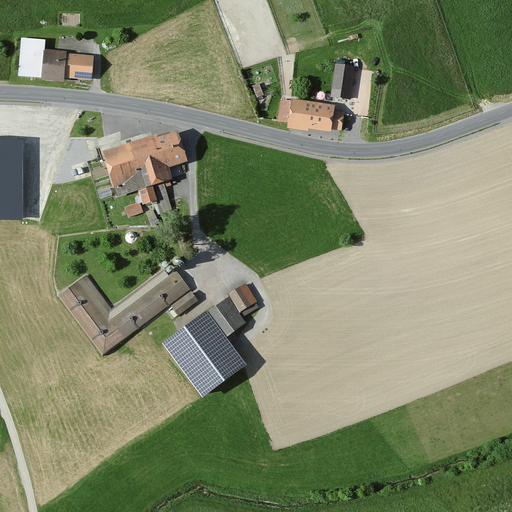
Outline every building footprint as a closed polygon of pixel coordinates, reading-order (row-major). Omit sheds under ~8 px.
[(38,81),(42,43),(20,41),(16,79),(38,81)] [(89,82),(91,59),(64,56),(65,55),(42,52),(39,82),(61,85),(62,80),(89,82)] [(333,95),(352,96),(354,62),(334,61),(333,95)] [(250,88),(256,100),(263,101),(256,86),(250,88)] [(312,105),(290,102),(290,103),(279,102),(276,124),(286,126),(285,132),(305,134),(306,132),(329,135),(332,108),(324,107),(325,94),(314,92),(312,105)] [(154,138),(101,153),(115,199),(137,192),(141,207),(154,204),(150,189),(170,183),(167,171),(184,166),(175,135),(155,140),(154,138)] [(20,143),(0,142),(0,217),(21,217),(20,143)] [(141,215),(138,205),(124,210),(127,220),(141,215)] [(56,299),(101,357),(188,292),(174,274),(167,279),(162,272),(111,311),(85,277),(56,299)] [(204,315),(203,314),(159,345),(198,400),(243,368),(223,339),(244,325),(240,319),(256,307),(241,286),(222,299),(224,301),(204,315)] [(196,303),(189,294),(169,309),(176,318),(196,303)]
